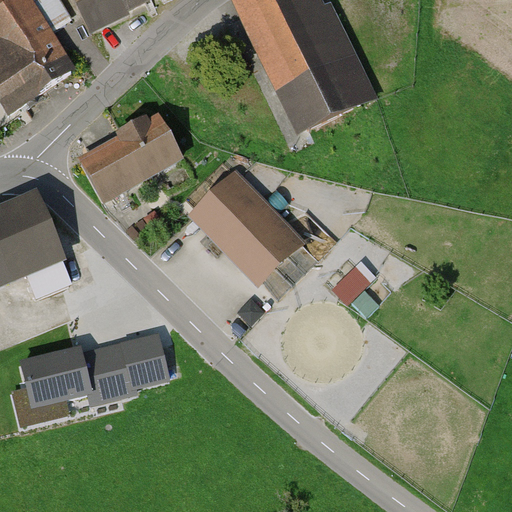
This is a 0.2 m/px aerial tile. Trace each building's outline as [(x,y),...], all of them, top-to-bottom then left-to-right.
[(0,0),(0,41),(3,47),(0,47),(0,108),(2,111),(68,74),(49,39),(71,27),(56,0),(0,0)] [(165,0),(71,0),(89,36),(165,0)] [(369,107),(319,0),(256,0),(238,9),(299,140),(369,107)] [(182,165),(160,123),(79,166),(102,208),(182,165)] [(308,251),(240,179),(195,221),(263,293),(308,251)] [(0,292),(63,266),(36,201),(0,216),(0,292)] [(355,306),(374,276),(355,264),(336,294),(355,306)] [(355,306),(371,319),(394,292),(378,279),(355,306)] [(63,370),(31,320),(0,340),(0,349),(27,392),(63,370)]
